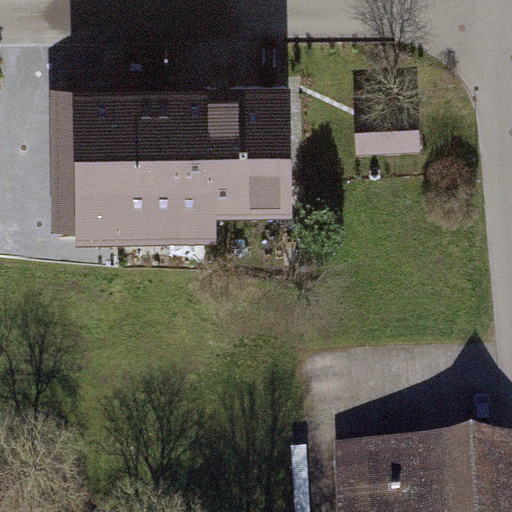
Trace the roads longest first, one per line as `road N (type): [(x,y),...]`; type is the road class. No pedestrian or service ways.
road 1 (residential): [(505,9),(0,26)]
road 2 (residential): [(511,225),(505,9)]
